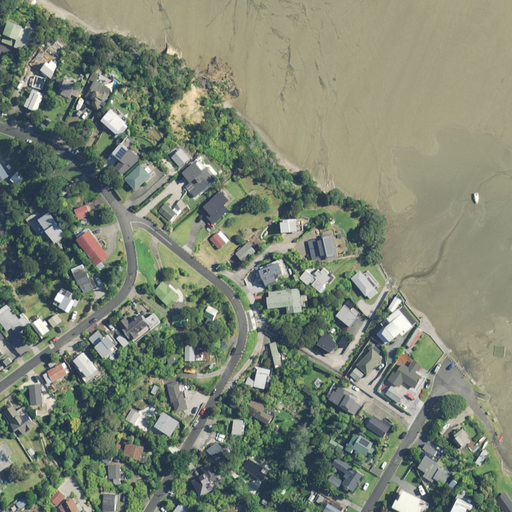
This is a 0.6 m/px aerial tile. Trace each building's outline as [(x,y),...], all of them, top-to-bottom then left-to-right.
[(28,52),(36,31),(39,24),(28,20),(25,26),(11,20),(2,41),(28,52)] [(68,48),(57,39),(50,48),(45,44),(33,59),(37,62),(33,69),(49,80),(60,65),(57,63),(68,48)] [(95,71),(92,78),(90,82),(95,85),(86,102),(99,109),(104,100),(106,101),(112,88),(108,86),(111,80),(95,71)] [(79,97),(85,83),(67,75),(59,95),(72,100),(74,95),(79,97)] [(38,113),(47,93),(33,86),(24,105),(38,113)] [(126,123),(128,122),(113,108),(102,121),(116,134),(118,132),(121,136),(130,126),(126,123)] [(138,144),(131,137),(115,152),(123,162),(117,167),(124,175),(141,159),(132,149),(138,144)] [(189,160),(182,151),(175,156),(182,165),(189,160)] [(0,181),(9,176),(0,162),(0,181)] [(218,180),(208,168),(204,171),(197,163),(183,174),(191,183),(192,184),(186,189),(195,199),(218,180)] [(147,169),(143,164),(126,179),(137,192),(157,174),(150,166),(147,169)] [(24,181),(17,172),(9,178),(16,187),(24,181)] [(225,206),(230,201),(232,202),(236,198),(225,186),(220,191),(203,207),(213,217),(210,220),(215,224),(229,210),(225,206)] [(178,214),(165,203),(159,211),(171,222),(178,214)] [(91,214),(87,205),(75,210),(80,219),(91,214)] [(67,235),(50,211),(39,220),(55,243),(67,235)] [(297,223),(297,219),(282,221),(283,233),(304,230),(303,222),(297,223)] [(109,257),(90,230),(78,239),(97,266),(109,257)] [(230,240),(220,230),(210,239),(220,249),(230,240)] [(335,235),(309,240),(313,263),(340,258),(335,235)] [(256,251),(248,243),(236,254),(244,262),(256,251)] [(284,273),(279,263),(259,271),(265,285),(277,280),(275,277),(284,273)] [(330,272),(325,268),(322,271),(319,268),(316,272),(309,267),(301,278),(309,284),(310,283),(322,292),(326,287),(325,286),(331,278),(328,275),(330,272)] [(95,288),(85,269),(75,274),(85,293),(95,288)] [(378,292),(360,270),(351,278),(369,300),(378,292)] [(181,297),(164,281),(154,291),(171,307),(181,297)] [(76,294),(63,287),(54,303),(70,312),(74,305),(76,307),(80,300),(75,296),(76,294)] [(289,291),(288,290),(278,291),(279,294),(268,296),(269,308),(289,306),(289,313),(303,311),(300,290),(289,291)] [(402,300),(395,296),(389,309),(394,312),(397,307),(398,307),(399,303),(401,304),(402,300)] [(27,328),(9,304),(0,310),(0,315),(0,316),(0,320),(8,331),(12,327),(18,335),(27,328)] [(359,317),(345,305),(336,315),(350,327),(359,317)] [(219,311),(209,306),(204,314),(214,319),(219,311)] [(418,323),(403,306),(388,318),(392,323),(387,327),(386,326),(377,334),(387,345),(401,333),(403,335),(418,323)] [(62,321),(57,314),(49,320),(54,327),(62,321)] [(150,325),(141,314),(131,323),(126,318),(120,323),(124,328),(123,329),(133,341),(140,335),(139,333),(150,325)] [(183,314),(171,315),(172,327),(184,327),(183,314)] [(50,330),(41,318),(35,323),(43,335),(50,330)] [(423,331),(418,328),(407,345),(412,348),(423,331)] [(106,338),(100,331),(90,338),(106,358),(115,351),(113,348),(118,344),(111,335),(106,338)] [(339,341),(324,332),(317,344),(332,353),(339,341)] [(131,343),(123,334),(118,338),(126,347),(131,343)] [(350,337),(345,334),(339,344),(344,347),(350,337)] [(282,364),(276,342),(270,343),(276,366),(282,364)] [(196,345),(186,345),(186,361),(209,361),(209,345),(196,345)] [(505,348),(495,346),(493,355),(504,357),(505,348)] [(379,351),(375,347),(357,365),(367,375),(383,359),(377,353),(379,351)] [(104,374),(99,369),(85,352),(75,361),(90,377),(94,373),(99,379),(104,374)] [(421,365),(414,360),(409,368),(403,364),(397,373),(394,372),(389,380),(400,387),(404,381),(415,389),(423,377),(416,372),(421,365)] [(71,371),(65,361),(44,374),(50,385),(71,371)] [(272,370),(258,367),(255,380),(248,378),(246,384),(265,388),(266,387),(268,387),(272,370)] [(364,374),(357,368),(350,375),(358,381),(364,374)] [(180,393),(177,381),(165,385),(171,402),(173,402),(177,412),(187,409),(182,392),(180,393)] [(44,403),(41,384),(30,385),(33,405),(44,403)] [(404,394),(391,385),(385,393),(398,403),(404,394)] [(351,394),(339,387),(336,392),(334,391),(329,399),(355,415),(361,405),(354,401),(356,399),(350,395),(351,394)] [(267,406),(253,398),(245,411),(270,426),(275,418),(263,411),(267,406)] [(240,403),(234,399),(230,406),(236,410),(240,403)] [(22,418),(13,405),(4,411),(17,431),(21,428),(24,434),(37,425),(28,413),(22,418)] [(180,422),(164,412),(155,426),(171,436),(180,422)] [(391,427),(374,415),(367,426),(384,437),(391,427)] [(244,420),(234,419),(232,434),(242,435),(244,420)] [(472,439),(462,428),(454,435),(456,438),(454,441),(460,449),(472,439)] [(374,442),(361,435),(359,440),(353,437),(346,450),(352,453),(354,448),(361,452),(356,462),(362,465),(374,442)] [(227,453),(216,442),(208,450),(218,460),(227,453)] [(137,446),(138,445),(129,443),(127,456),(135,458),(135,459),(142,460),(144,447),(137,446)] [(437,450),(426,444),(423,448),(435,454),(437,450)] [(0,473),(14,464),(4,450),(0,452),(0,485),(5,482),(0,474),(0,473)] [(488,452),(483,450),(477,463),(481,466),(488,452)] [(355,470),(356,468),(337,456),(332,464),(346,473),(344,476),(346,478),(341,486),(354,494),(365,477),(355,470)] [(441,466),(426,456),(418,468),(426,473),(424,476),(433,482),(435,478),(444,484),(451,475),(440,468),(441,466)] [(122,484),(121,463),(108,464),(109,479),(114,478),(114,484),(122,484)] [(223,484),(211,463),(202,468),(205,474),(192,481),(201,496),(223,484)] [(342,481),(330,474),(325,481),(337,489),(342,481)] [(468,496),(470,492),(463,488),(451,511),(467,511),(469,509),(473,511),(478,500),(468,496)] [(422,500),(404,490),(399,500),(397,499),(393,507),(401,511),(400,511),(420,511),(423,507),(419,505),(422,500)] [(66,497),(60,491),(51,500),(57,506),(66,497)] [(511,511),(511,502),(505,492),(496,498),(502,507),(505,511),(511,511)] [(117,495),(104,494),(104,511),(117,511),(117,495)] [(30,502),(26,497),(17,503),(21,508),(30,502)] [(78,505),(73,497),(59,505),(62,511),(79,511),(84,509),(81,504),(78,505)] [(341,511),(344,507),(335,502),(333,506),(328,503),(323,511),(341,511)] [(191,511),(192,511),(181,503),(173,511),(191,511)]
